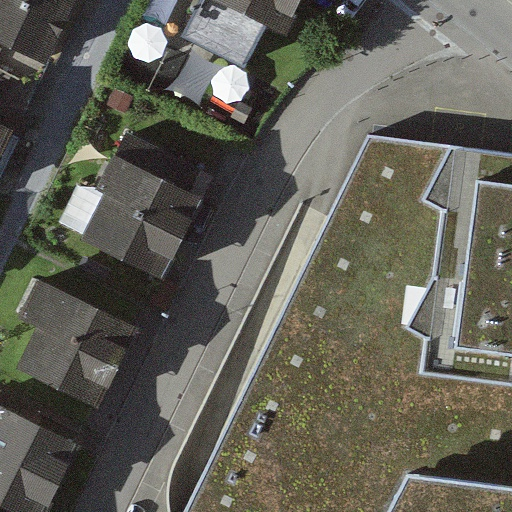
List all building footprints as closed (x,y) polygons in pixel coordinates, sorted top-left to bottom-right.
[(73,0),(1,0),(0,4),(0,44),(46,65),(73,0)] [(296,0),(199,0),(182,34),(242,63),(263,22),(282,31),(296,0)] [(511,511),(511,147),(364,128),(178,511),(511,511)] [(0,155),(10,134),(0,129),(0,155)] [(199,201),(124,163),(86,236),(161,274),(199,201)] [(136,333),(51,292),(14,368),(98,409),(136,333)] [(0,505),(14,511),(48,511),(82,445),(0,404),(0,505)]
